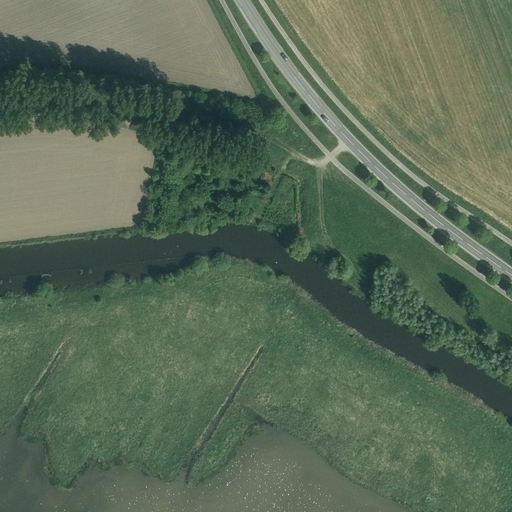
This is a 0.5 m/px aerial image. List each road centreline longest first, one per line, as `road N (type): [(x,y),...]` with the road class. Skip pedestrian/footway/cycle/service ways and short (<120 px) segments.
road 1 (secondary): [(511,281),(346,141),(238,0)]
road 2 (track): [(346,141),(315,162),(223,123),(141,112),(122,126)]
